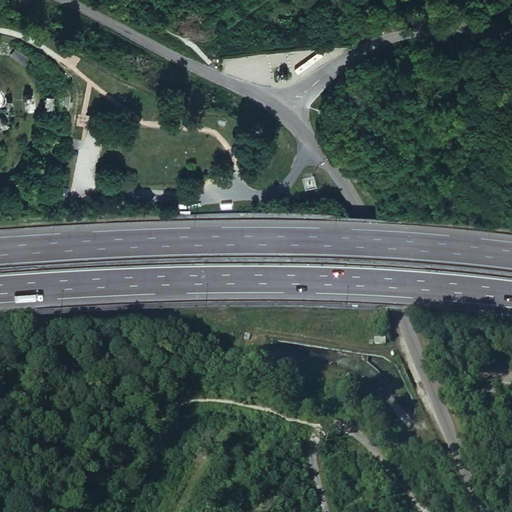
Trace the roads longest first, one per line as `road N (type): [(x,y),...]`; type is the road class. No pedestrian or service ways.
road 1 (motorway): [(511,258),(269,242),(0,253)]
road 2 (motorway): [(0,292),(218,281),(511,297)]
road 3 (tertiary): [(287,119),(371,219),(484,511)]
road 4 (tertiary): [(58,0),(287,119)]
road 5 (tertiary): [(511,31),(434,36),(364,53),(287,119)]
road 6 (unclassified): [(333,511),(323,432),(355,429),(431,511)]
road 7 (track): [(126,461),(62,400),(36,404),(0,389)]
road 8 (track): [(88,511),(173,406)]
road 9 (track): [(511,493),(490,391),(500,377),(511,381)]
road 10 (track): [(58,62),(75,100),(75,184)]
